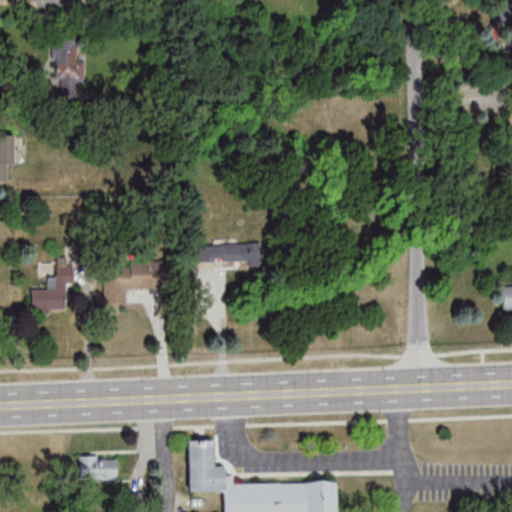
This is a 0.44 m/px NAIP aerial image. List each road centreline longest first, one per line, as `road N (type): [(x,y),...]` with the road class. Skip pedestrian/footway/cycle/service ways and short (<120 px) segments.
road 1 (secondary): [(511,384),(0,404)]
road 2 (residential): [(421,388),(412,0)]
